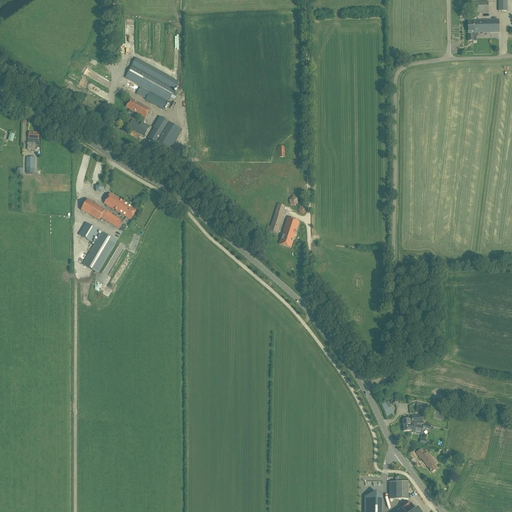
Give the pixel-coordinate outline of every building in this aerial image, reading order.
[(471,0),(471,9),(484,9),(484,5),(479,5),(479,1),(485,1),(484,0),(471,0)] [(507,12),(506,0),(498,0),(498,12),(507,12)] [(467,21),(468,27),(468,33),(472,33),(499,33),(499,21),(467,21)] [(137,54),(145,54),(146,29),(138,29),(137,54)] [(179,82),(136,58),(125,78),(150,92),(145,100),(163,111),(167,104),(167,103),(164,101),(168,103),(170,98),(174,100),(177,95),(173,93),(179,82)] [(150,110),(131,99),(126,108),(130,110),(129,112),(132,114),(133,112),(145,119),(150,110)] [(163,120),(164,119),(160,117),(148,139),(167,150),(179,129),(168,123),(163,120)] [(128,128),(144,137),(149,128),(133,119),(128,128)] [(39,134),(29,133),(27,150),(35,151),(35,146),(39,146),(39,142),(38,142),(39,134)] [(34,158),(26,158),(26,178),(34,178),(34,170),(34,158)] [(278,173),(266,173),(266,198),(278,198),(278,173)] [(136,210),(110,194),(104,205),(130,220),(136,210)] [(272,221),(271,225),(268,224),(266,230),(269,231),(269,232),(277,234),(283,217),(281,217),(284,207),(277,204),(274,214),(272,213),(275,204),(249,195),(243,213),(269,221),(269,220),(272,221)] [(88,200),(81,211),(99,221),(101,218),(119,229),(124,222),(105,211),(105,210),(88,200)] [(318,205),(319,227),(329,227),(329,214),(328,214),(328,205),(318,205)] [(279,245),(290,248),(299,222),(288,219),(279,245)] [(92,243),(99,231),(86,223),(78,235),(92,243)] [(102,233),(88,256),(83,265),(97,274),(117,241),(102,233)] [(118,245),(108,264),(113,267),(115,263),(113,262),(121,247),(118,245)] [(428,405),(420,404),(419,411),(426,412),(428,405)] [(446,411),(435,409),(433,415),(444,418),(446,411)] [(410,420),(402,421),(402,426),(413,425),(418,425),(423,426),(423,425),(426,426),(431,427),(431,426),(423,425),(422,416),(412,417),(412,420),(410,420)] [(403,432),(408,432),(411,431),(414,431),(413,432),(422,434),(423,426),(418,425),(413,425),(402,426),(403,432)] [(421,458),(429,469),(433,466),(430,461),(432,460),(427,453),(424,449),(422,450),(422,449),(416,453),(420,459),(421,458)] [(408,500),(408,483),(390,483),(390,500),(408,500)] [(365,497),(364,511),(381,511),(382,497),(381,498),(376,502),(365,497)]
